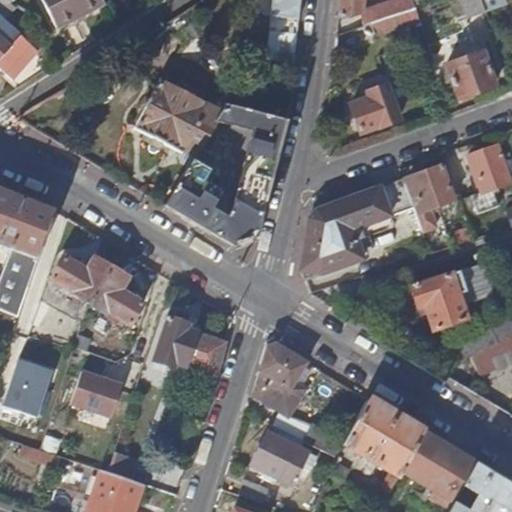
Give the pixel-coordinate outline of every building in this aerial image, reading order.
[(13,1),(12,0),(0,0),(0,6),(5,10),(7,7),(13,1)] [(103,10),(97,0),(35,0),(55,35),(103,10)] [(296,35),(300,0),(286,0),(277,28),(296,35)] [(338,0),(336,24),(360,15),(362,0),(338,0)] [(414,10),(411,0),(397,0),(374,9),(380,22),(392,18),(414,10)] [(419,22),(418,16),(418,15),(432,10),(431,5),(414,10),(392,18),(396,30),(419,22)] [(396,30),(392,18),(380,22),(371,25),(375,37),(396,30)] [(0,59),(19,40),(0,23),(0,59)] [(467,29),(441,42),(452,63),(477,51),(467,29)] [(493,86),(481,54),(444,68),(456,99),(493,86)] [(210,127),(219,113),(158,81),(133,130),(179,154),(177,160),(179,165),(185,168),(195,153),(210,127)] [(399,120),(386,83),(362,92),(364,99),(349,104),(359,131),(370,128),(378,125),(384,124),(391,123),(399,120)] [(253,238),(284,122),(223,105),(219,113),(210,127),(229,133),(225,152),(216,184),(210,181),(199,201),(193,197),(213,163),(204,158),(195,153),(185,168),(162,208),(229,249),(253,238)] [(225,152),(229,133),(210,127),(195,153),(204,158),(211,144),(214,142),(220,144),(219,146),(218,150),(225,152)] [(509,184),(496,146),(465,158),(477,191),(469,194),(476,214),(497,207),(491,190),(509,184)] [(453,202),(441,166),(425,172),(438,208),(453,202)] [(438,208),(425,172),(409,177),(411,185),(405,187),(413,208),(421,233),(435,228),(430,211),(438,208)] [(413,208),(405,187),(402,181),(378,189),(388,217),(413,208)] [(54,208),(0,188),(0,246),(7,249),(0,267),(0,310),(15,316),(26,288),(43,241),(54,208)] [(364,242),(359,228),(388,217),(378,189),(318,211),(307,222),(297,272),(303,284),(362,263),(356,246),(357,245),(364,242)] [(57,244),(66,220),(54,208),(43,241),(50,242),(57,244)] [(472,242),(468,230),(449,237),(452,248),(472,242)] [(484,265),(511,254),(511,243),(480,254),(481,259),(484,265)] [(456,268),(481,259),(480,254),(455,262),(456,268)] [(92,295),(106,274),(109,267),(91,255),(83,268),(63,255),(49,278),(57,283),(57,289),(65,293),(66,292),(71,294),(73,293),(89,303),(92,295)] [(140,303),(119,290),(125,277),(109,267),(106,274),(92,295),(89,303),(127,325),(140,303)] [(455,309),(450,298),(459,295),(453,276),(404,292),(412,313),(419,310),(428,334),(430,333),(443,328),(459,323),(455,309)] [(463,306),(459,295),(450,298),(455,309),(463,306)] [(224,343),(202,335),(197,331),(193,329),(191,328),(190,324),(167,316),(154,360),(170,366),(175,365),(188,369),(189,366),(215,374),(224,343)] [(469,363),(511,348),(511,327),(462,345),(469,363)] [(432,338),(444,333),(443,328),(430,333),(432,338)] [(295,377),(304,363),(282,349),(273,345),(269,345),(267,349),(259,372),(253,388),(277,403),(295,377)] [(472,372),(511,359),(511,348),(469,363),(472,372)] [(59,374),(20,360),(3,408),(42,422),(59,374)] [(109,418),(121,385),(80,371),(69,404),(109,418)] [(288,418),(309,385),(295,377),(277,403),(253,388),(250,397),(288,418)] [(399,471),(421,432),(364,398),(340,444),(385,470),(396,477),(399,471)] [(313,428),(292,418),(285,432),(289,433),(299,438),(306,442),(313,428)] [(303,449),(306,442),(299,438),(296,443),(286,438),(289,433),(285,432),(276,427),(271,435),(266,431),(264,433),(262,437),(249,464),(288,486),(305,450),(303,449)] [(332,449),(336,440),(313,428),(306,442),(330,454),(332,449)] [(453,502),(476,464),(421,432),(399,471),(427,487),(453,502)] [(299,438),(289,433),(286,438),(296,443),(299,438)] [(42,450),(22,446),(19,459),(54,467),(60,439),(45,436),(42,450)] [(133,481),(140,461),(114,451),(107,472),(133,481)] [(346,471),(346,468),(331,463),(327,474),(337,476),(344,477),(346,471)] [(511,485),(484,469),(476,464),(453,502),(447,511),(510,511),(511,509),(511,485)] [(133,511),(142,484),(133,481),(107,472),(99,470),(86,511),(133,511)] [(384,499),(396,477),(385,470),(376,486),(369,500),(380,507),(384,499)] [(265,505),(269,490),(241,479),(236,495),(265,505)] [(447,511),(453,502),(427,487),(421,499),(441,511),(447,511)]
